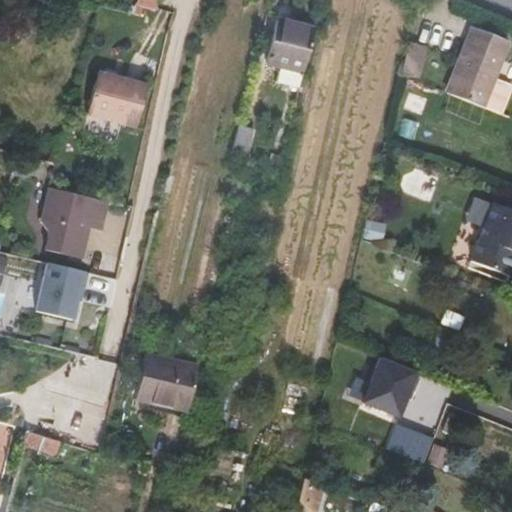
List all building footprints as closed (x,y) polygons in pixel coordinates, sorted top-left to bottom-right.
[(157,0),(136,0),(133,15),(139,16),(141,7),(155,10),(157,0)] [(276,22),(265,63),(279,67),(302,73),(313,30),(276,22)] [(507,43),(473,29),(448,94),(481,107),(507,43)] [(416,78),(423,47),(408,43),(400,74),(416,78)] [(298,89),(302,73),(279,67),(275,83),(298,89)] [(96,74),(86,113),(81,132),(114,141),(119,122),(135,126),(145,87),(96,74)] [(246,159),(253,130),(237,126),(230,156),(234,157),(246,159)] [(108,200),(50,187),(42,221),(53,223),(46,249),(83,257),(92,219),(104,221),(108,200)] [(511,211),(493,204),(470,261),(509,277),(511,268),(511,211)] [(88,273),(48,264),(37,313),(73,320),(78,300),(80,288),(84,289),(88,273)] [(187,405),(196,369),(143,357),(134,397),(151,401),(152,397),(187,405)] [(361,403),(397,417),(414,373),(378,359),(361,403)] [(296,495),(314,502),(321,484),(300,476),(296,495)]
